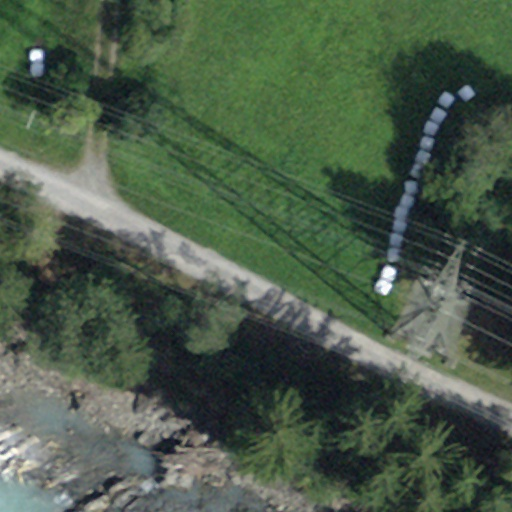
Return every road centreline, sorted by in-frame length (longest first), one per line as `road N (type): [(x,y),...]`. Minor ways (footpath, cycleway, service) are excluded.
road 1 (track): [(0,174),(511,420)]
road 2 (track): [(121,228),(144,0)]
